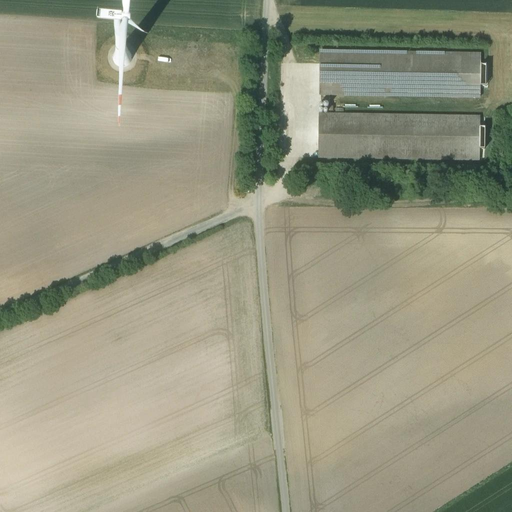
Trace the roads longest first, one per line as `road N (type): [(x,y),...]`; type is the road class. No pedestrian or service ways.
road 1 (unclassified): [(287,511),(258,206),(267,0)]
road 2 (track): [(0,312),(258,206)]
road 3 (track): [(511,200),(391,206),(275,199),(258,206)]
road 4 (track): [(233,216),(239,68),(184,65)]
